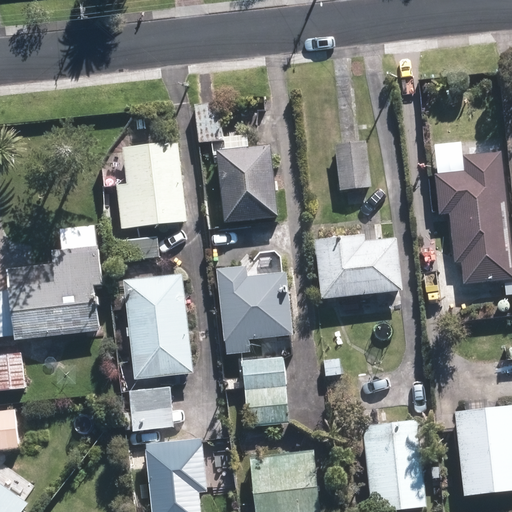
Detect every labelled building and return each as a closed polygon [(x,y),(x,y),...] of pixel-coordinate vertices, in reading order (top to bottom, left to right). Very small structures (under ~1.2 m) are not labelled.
[(368,147),(340,150),(344,189),(372,186),(368,147)] [(462,286),(511,280),(511,236),(503,149),(465,153),(467,167),(435,171),(439,208),(447,207),(453,260),(460,260),(462,286)] [(185,223),(177,150),(118,157),(126,230),(185,223)] [(271,151),(223,155),(229,223),(277,218),(271,151)] [(58,271),(14,277),(22,338),(96,328),(91,285),(101,283),(94,231),(63,235),(66,255),(56,256),(58,271)] [(156,241),(119,246),(121,263),(159,258),(156,241)] [(377,241),(322,246),(328,297),(401,289),(397,247),(378,249),(377,241)] [(246,271),(221,274),(229,352),(249,350),(248,338),(293,333),(287,281),(248,285),(246,271)] [(181,283),(131,289),(141,375),(190,370),(181,283)] [(20,358),(0,360),(0,364),(3,390),(24,387),(20,358)] [(282,362),(246,366),(251,405),(286,401),(282,362)] [(167,390),(133,394),(137,431),(171,427),(167,390)] [(511,406),(461,412),(470,494),(511,488),(511,406)] [(11,415),(0,416),(0,447),(14,446),(11,415)] [(416,430),(369,435),(378,511),(425,506),(416,430)] [(202,448),(151,453),(157,511),(200,511),(198,492),(206,491),(202,448)] [(318,511),(313,456),(257,461),(261,511),(318,511)] [(0,511),(24,511),(27,508),(0,488),(0,511)]
